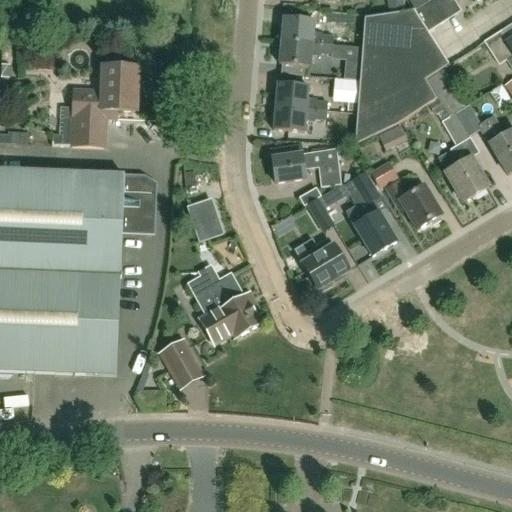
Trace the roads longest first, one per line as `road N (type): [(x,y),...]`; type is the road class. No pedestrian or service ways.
road 1 (secondary): [(0,447),(127,433),(271,437),(383,457),(511,494)]
road 2 (residential): [(301,331),(288,319),(233,160),(247,0)]
road 3 (residential): [(301,331),(331,330),(511,220)]
